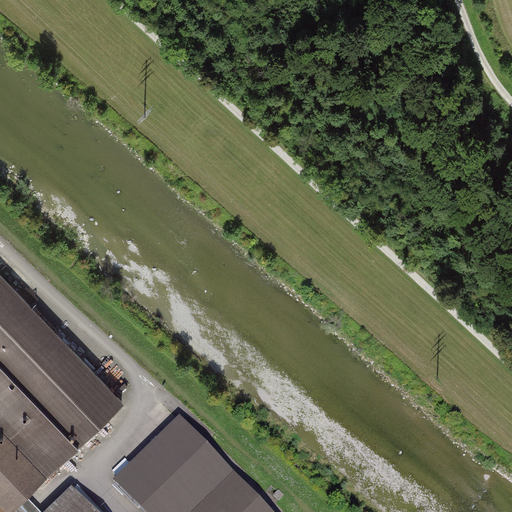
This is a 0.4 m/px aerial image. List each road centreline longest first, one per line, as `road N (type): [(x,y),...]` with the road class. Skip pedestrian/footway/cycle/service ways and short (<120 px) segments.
road 1 (track): [(116,0),(511,363)]
road 2 (track): [(511,108),(475,51),(460,0)]
